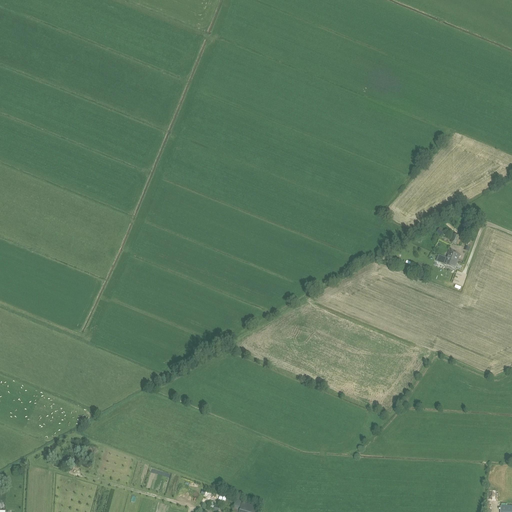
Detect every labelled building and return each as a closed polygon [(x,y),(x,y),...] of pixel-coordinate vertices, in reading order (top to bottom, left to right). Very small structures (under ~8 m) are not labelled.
[(445,231),(440,227),(437,232),(442,236),(445,231)] [(454,233),(451,242),(458,245),(461,236),(454,233)] [(468,253),(473,240),(468,238),(463,251),(468,253)] [(447,258),(451,260),(452,259),(458,261),(461,255),(452,252),(453,250),(450,249),(447,258)] [(441,256),(439,262),(455,269),(458,261),(452,259),(451,260),(447,258),(441,256)] [(425,272),(427,267),(417,263),(415,268),(425,272)] [(220,506),(215,505),(216,502),(213,501),(209,505),(209,504),(208,508),(213,510),(218,511),(220,506)] [(258,511),(260,506),(244,502),(241,511),(258,511)]
